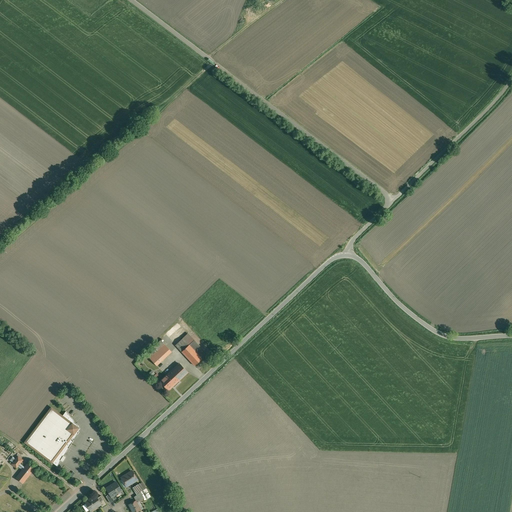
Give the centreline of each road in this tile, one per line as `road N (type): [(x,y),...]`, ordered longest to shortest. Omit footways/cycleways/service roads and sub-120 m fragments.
road 1 (tertiary): [(347,255),(330,260),(93,479)]
road 2 (residential): [(132,0),(392,201)]
road 3 (tertiary): [(511,335),(441,335),(347,255)]
road 4 (residential): [(511,77),(392,201)]
